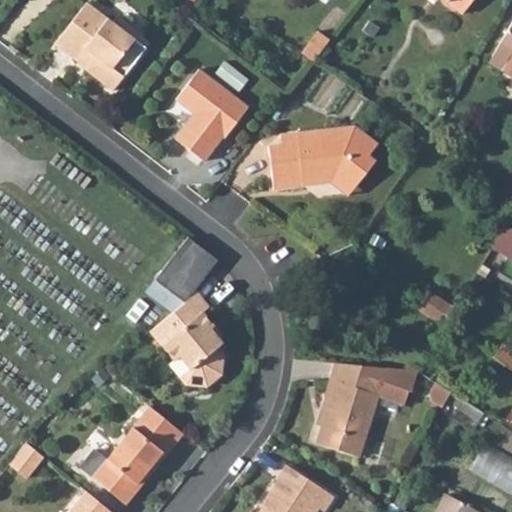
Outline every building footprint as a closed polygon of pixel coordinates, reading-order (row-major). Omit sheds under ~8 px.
[(438,0),(461,17),(473,0),(438,0)] [(76,13),(51,45),(74,62),(75,60),(85,67),(81,71),(108,92),(142,48),(127,37),(131,33),(111,17),(107,21),(83,3),(76,13)] [(511,22),(495,50),(507,57),(498,71),(511,79),(511,22)] [(300,55),(312,64),(329,41),(318,32),(300,55)] [(220,72),(240,87),(248,77),(228,62),(220,72)] [(196,69),(172,100),(195,117),(188,128),(183,125),(172,139),(202,163),(221,138),(224,140),(248,109),(196,69)] [(327,178),(328,184),(358,181),(373,162),(365,156),(374,144),(351,126),(278,135),(279,145),(264,147),(269,191),(300,188),(299,182),(327,178)] [(511,228),(504,223),(491,245),(511,257),(511,228)] [(186,240),(154,282),(182,303),(192,291),(216,262),(186,240)] [(182,303),(180,305),(194,320),(201,314),(207,308),(192,291),(182,303)] [(425,294),(413,313),(422,319),(435,301),(425,294)] [(435,301),(422,319),(439,331),(442,326),(451,312),(435,301)] [(180,305),(149,331),(176,362),(182,358),(192,369),(181,379),(186,385),(206,387),(223,374),(225,356),(218,348),(222,344),(210,331),(213,328),(201,314),(194,320),(180,305)] [(511,351),(500,345),(492,359),(511,370),(511,351)] [(350,367),(332,365),(327,380),(322,398),(328,400),(314,446),(356,459),(375,399),(400,407),(405,393),(407,394),(414,373),(385,370),(350,367)] [(434,408),(442,392),(435,387),(428,382),(422,394),(424,403),(434,408)] [(93,452),(79,469),(126,507),(141,489),(138,486),(140,482),(148,480),(182,437),(148,409),(106,462),(93,452)] [(511,455),(486,441),(471,468),(511,490),(511,455)] [(40,458),(25,445),(9,465),(25,478),(40,458)] [(265,511),(264,511),(316,511),(318,510),(320,511),(323,511),(332,499),(286,467),(276,482),(278,484),(262,508),(265,511)] [(106,511),(84,494),(69,511),(106,511)] [(469,511),(440,496),(431,511),(469,511)]
